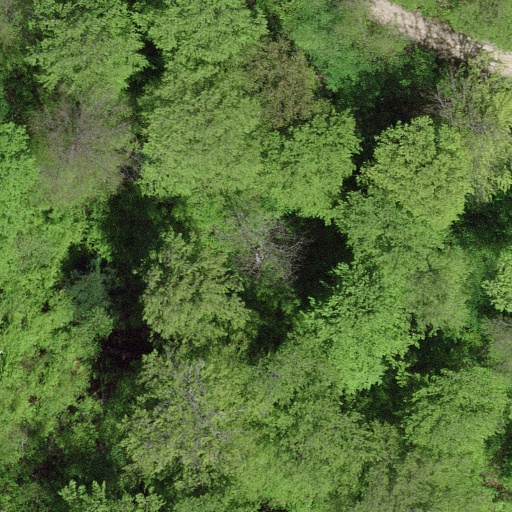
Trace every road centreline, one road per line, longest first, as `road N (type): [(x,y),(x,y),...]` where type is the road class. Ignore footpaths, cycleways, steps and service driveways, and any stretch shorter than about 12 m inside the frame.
road 1 (track): [(0,72),(349,441),(404,511)]
road 2 (track): [(348,0),(455,45),(511,59)]
